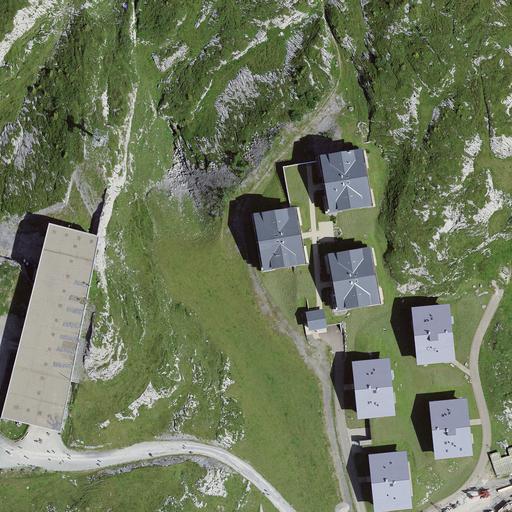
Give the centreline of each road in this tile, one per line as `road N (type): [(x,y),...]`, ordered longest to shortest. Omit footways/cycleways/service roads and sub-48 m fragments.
road 1 (track): [(336,340),(305,347),(281,323),(254,283),(242,233),(254,191),(332,97)]
road 2 (track): [(305,347),(326,384),(350,511)]
